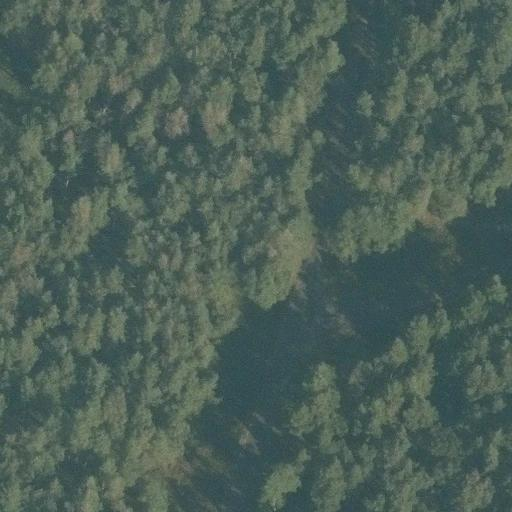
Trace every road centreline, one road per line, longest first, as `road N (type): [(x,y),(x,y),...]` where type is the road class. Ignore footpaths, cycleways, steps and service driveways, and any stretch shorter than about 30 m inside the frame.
road 1 (track): [(378,0),(302,315),(240,511)]
road 2 (track): [(511,260),(348,317),(302,315)]
